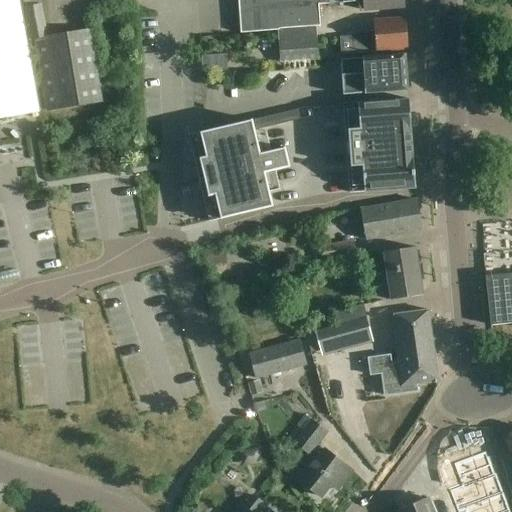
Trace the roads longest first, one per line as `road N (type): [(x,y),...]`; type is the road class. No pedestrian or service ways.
road 1 (tertiary): [(470,393),(455,215),(457,116)]
road 2 (residential): [(171,249),(164,228),(172,147),(169,2)]
road 3 (residential): [(0,306),(171,249)]
road 4 (residential): [(225,410),(171,249)]
road 5 (residential): [(369,511),(470,393)]
road 6 (residential): [(125,511),(0,472)]
